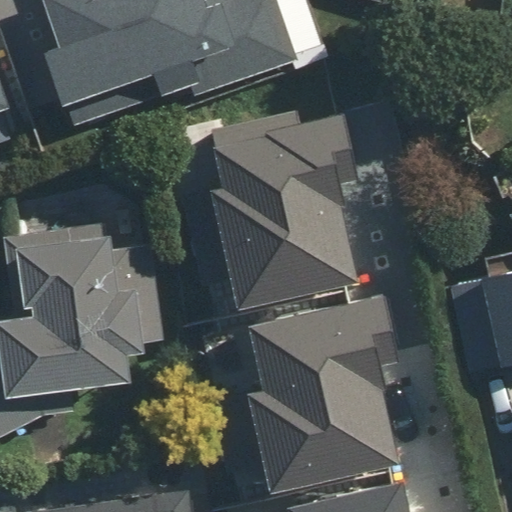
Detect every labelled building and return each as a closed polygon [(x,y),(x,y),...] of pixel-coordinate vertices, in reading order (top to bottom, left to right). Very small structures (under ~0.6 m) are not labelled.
[(221,0),(27,0),(73,125),(243,71),(221,0)] [(323,10),(267,28),(281,71),(337,53),(323,10)] [(388,148),(324,160),(344,265),(408,252),(388,148)] [(511,249),(511,278),(437,290),(450,376),(511,366),(511,215),(497,225),(511,249)] [(0,435),(22,427),(14,406),(106,399),(106,362),(125,365),(124,309),(148,308),(146,254),(97,254),(92,226),(0,232),(0,435)] [(245,418),(300,409),(317,511),(463,511),(453,451),(407,458),(384,323),(233,348),(245,418)] [(183,511),(181,499),(110,511),(183,511)]
